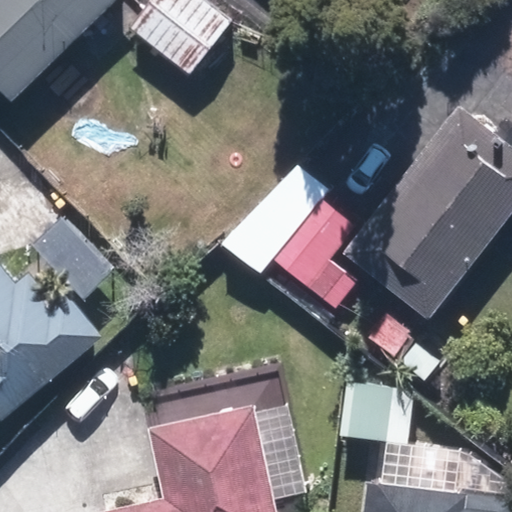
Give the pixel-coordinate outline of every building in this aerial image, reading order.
[(0,0),(0,99),(3,103),(108,0),(0,0)] [(224,23),(194,0),(145,0),(122,31),(183,77),(224,23)] [(421,320),(508,206),(511,208),(511,130),(509,129),(497,144),(449,108),(336,255),(421,320)] [(354,282),(325,258),(349,229),(316,202),(269,260),(331,310),(354,282)] [(57,218),(28,246),(79,299),(108,271),(57,218)] [(0,417),(96,337),(58,292),(46,302),(22,273),(10,284),(0,272),(0,417)] [(100,511),(267,511),(244,407),(143,429),(159,499),(100,511)] [(497,511),(499,496),(351,482),(348,511),(497,511)]
